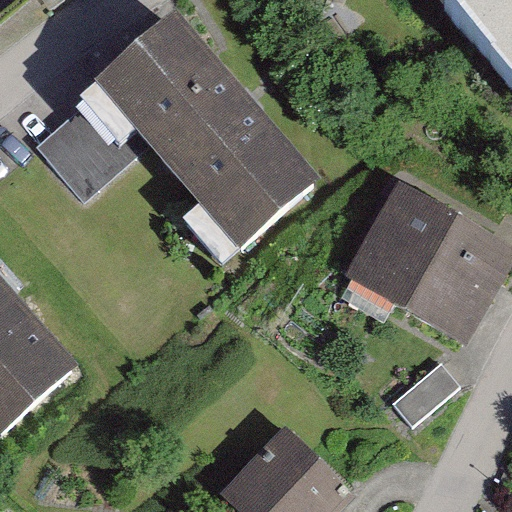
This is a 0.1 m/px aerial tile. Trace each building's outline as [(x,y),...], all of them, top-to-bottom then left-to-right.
[(0,0),(0,13),(16,0),(0,0)] [(511,0),(442,0),(432,7),(511,120),(511,0)] [(341,201),(203,25),(101,104),(147,163),(239,280),(341,201)] [(101,104),(89,112),(41,152),(96,211),(147,163),(101,104)] [(511,281),(511,234),(417,188),(363,296),(477,352),(511,281)] [(106,373),(0,246),(0,461),(106,373)] [(472,399),(446,377),(404,406),(423,433),(472,399)] [(363,511),(373,498),(310,432),(238,502),(247,511),(363,511)]
